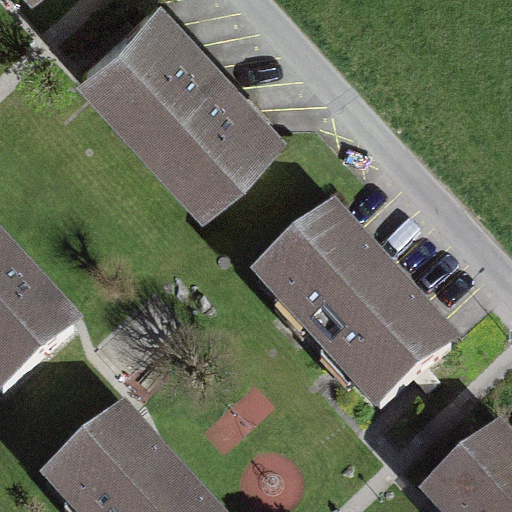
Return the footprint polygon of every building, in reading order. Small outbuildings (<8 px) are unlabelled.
[(156,8),(88,69),(206,199),(274,137),(156,8)] [(330,221),(263,283),(380,412),(448,350),(330,221)] [(0,256),(0,391),(3,395),(70,333),(0,256)] [(199,511),(120,424),(52,486),(76,511),(199,511)] [(511,511),(511,455),(498,440),(430,502),(439,511),(511,511)]
